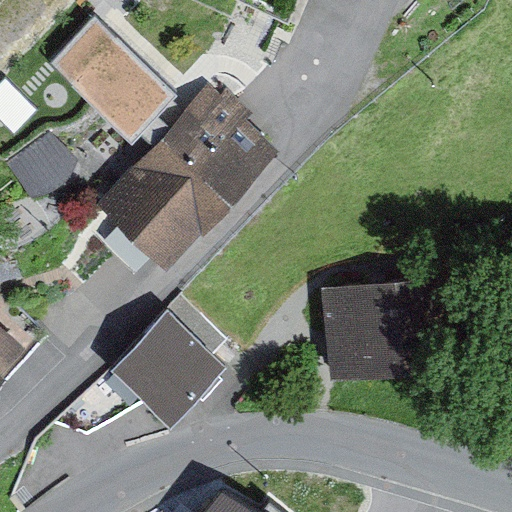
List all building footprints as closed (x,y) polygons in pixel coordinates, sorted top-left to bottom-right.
[(294,0),(266,0),(289,11),(294,0)] [(169,248),(273,135),(195,63),(91,175),(169,248)] [(428,276),(343,278),(346,367),(430,365),(428,276)] [(193,292),(113,372),(165,424),(245,344),(193,292)] [(0,359),(17,342),(0,324),(0,359)] [(280,511),(222,467),(187,511),(280,511)] [(380,511),(334,476),(306,511),(380,511)]
